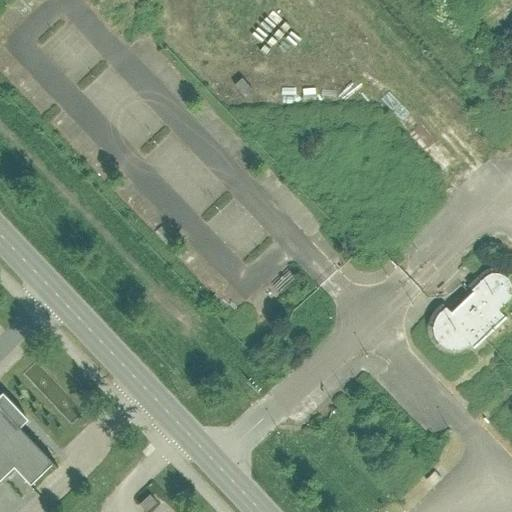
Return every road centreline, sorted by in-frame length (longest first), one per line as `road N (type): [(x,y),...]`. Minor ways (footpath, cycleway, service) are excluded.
road 1 (tertiary): [(261,511),(0,235)]
road 2 (unknown): [(160,98),(367,315)]
road 3 (unknown): [(367,315),(473,426),(481,445),(413,511)]
road 4 (unknown): [(367,315),(222,470)]
road 5 (unknown): [(487,196),(367,315)]
